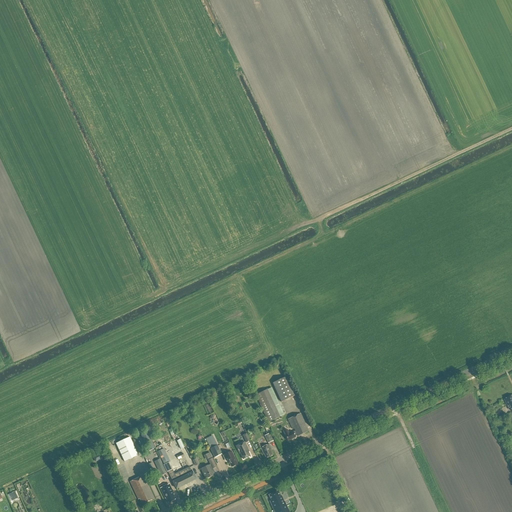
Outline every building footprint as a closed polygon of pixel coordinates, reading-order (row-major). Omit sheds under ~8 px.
[(295,395),(287,377),(272,384),(281,402),(295,395)] [(255,395),(268,423),(279,418),(266,390),(255,395)] [(293,432),(285,435),(287,441),(295,438),(294,436),(297,435),(297,436),(308,431),(300,414),(288,419),(292,429),(294,429),(295,431),(293,432)] [(147,433),(141,435),(149,451),(155,449),(147,433)] [(269,433),(264,436),(268,443),(273,441),(269,433)] [(214,434),(207,437),(211,447),(218,445),(214,434)] [(138,456),(130,437),(116,444),(124,462),(138,456)] [(235,446),(239,454),(240,454),(243,459),(249,456),(247,452),(248,451),(244,442),(235,446)] [(210,449),(215,458),(222,454),(218,445),(210,449)] [(261,448),(263,453),(263,454),(266,459),(272,456),(270,451),(271,450),(269,445),(261,448)] [(158,452),(164,465),(165,464),(167,463),(164,457),(163,457),(160,451),(158,452)] [(226,462),(228,461),(231,468),(237,465),(232,452),(223,456),(226,462)] [(166,473),(159,459),(154,462),(161,476),(166,473)] [(202,473),(205,480),(213,476),(212,474),(214,473),(212,469),(216,467),(212,459),(208,461),(210,465),(201,469),(202,473)] [(165,464),(164,465),(163,465),(167,473),(168,472),(172,471),(172,470),(169,463),(167,463),(165,464)] [(173,482),(176,489),(196,479),(191,470),(189,467),(174,474),(172,470),(172,471),(168,472),(172,480),(173,480),(174,482),(173,482)] [(127,483),(130,490),(133,488),(138,500),(140,499),(142,505),(154,499),(143,476),(127,483)] [(166,498),(168,503),(175,500),(173,495),(174,495),(169,484),(160,489),(165,499),(166,498)] [(15,492),(9,495),(12,501),(18,498),(15,492)] [(281,496),(280,497),(278,492),(269,496),(271,501),(270,502),(274,511),(289,511),(284,502),(281,496)]
